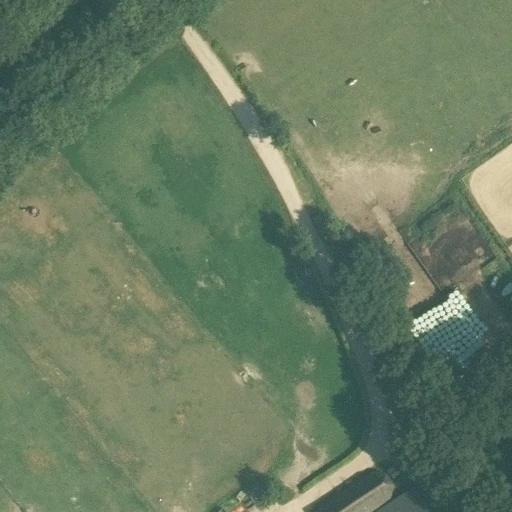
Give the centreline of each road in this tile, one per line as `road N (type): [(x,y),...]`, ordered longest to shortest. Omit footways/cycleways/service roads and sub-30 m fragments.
road 1 (track): [(394,439),(302,219),(247,116),(160,0)]
road 2 (track): [(394,439),(511,355)]
road 3 (track): [(287,511),(394,439)]
road 4 (secondary): [(0,77),(94,0)]
